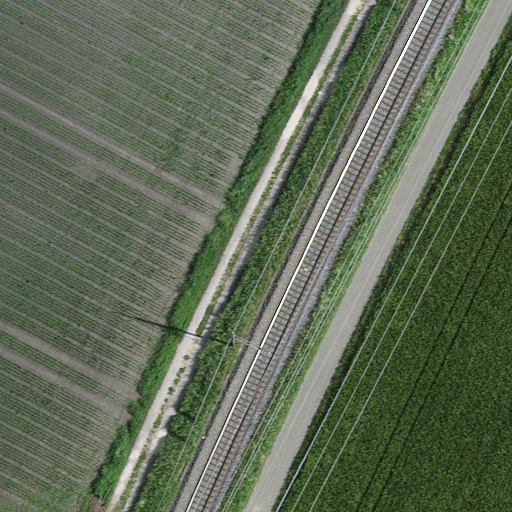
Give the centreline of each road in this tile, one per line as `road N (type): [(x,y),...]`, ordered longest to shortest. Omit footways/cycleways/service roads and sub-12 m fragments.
road 1 (track): [(259,511),(412,178),(505,0)]
road 2 (track): [(127,511),(365,0)]
